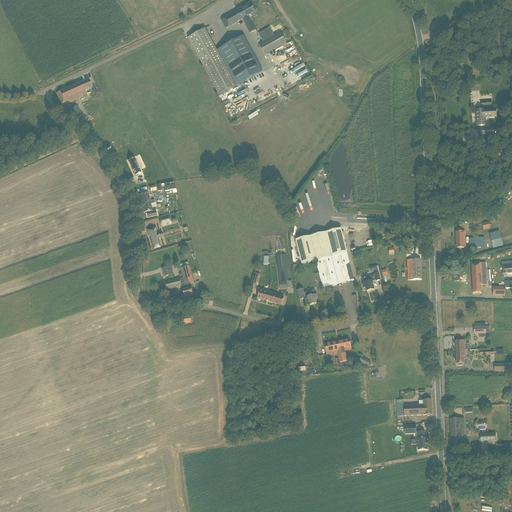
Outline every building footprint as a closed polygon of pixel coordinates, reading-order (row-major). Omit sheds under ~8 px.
[(245,25),(250,34),(256,30),(251,22),(248,16),(255,13),(250,4),(221,20),(226,29),(243,19),(246,25),(245,25)] [(188,39),(219,96),(262,72),(243,37),(217,51),(205,29),(188,39)] [(259,35),(263,42),(274,36),(270,29),(259,35)] [(261,43),(258,45),(264,56),(287,44),(280,33),(274,36),(263,42),(261,43)] [(56,94),(62,107),(83,97),(83,96),(87,95),(85,91),(92,88),(88,79),(56,94)] [(70,110),(76,119),(82,115),(76,106),(70,110)] [(477,111),(476,111),(477,119),(477,124),(477,127),(478,127),(479,127),(485,126),(484,118),(495,117),(496,117),(495,110),(484,111),(481,111),(478,111),(477,111)] [(134,159),(128,162),(135,176),(141,174),(134,159)] [(174,182),(163,185),(165,192),(175,190),(174,182)] [(148,195),(140,197),(143,213),(146,213),(147,214),(146,214),(147,218),(157,216),(156,212),(153,213),(151,205),(155,204),(154,200),(150,201),(148,195)] [(170,216),(163,217),(166,225),(166,224),(168,224),(172,223),(170,216)] [(482,230),(489,229),(488,222),(481,224),(482,230)] [(155,228),(147,230),(149,237),(153,250),(160,247),(158,239),(159,239),(158,234),(156,234),(156,232),(155,228)] [(341,229),(295,240),(301,265),(316,261),(319,274),(315,275),(317,282),(321,281),(323,289),(354,281),(350,266),(341,229)] [(456,233),(457,249),(464,248),(464,242),(465,242),(464,232),(456,233)] [(479,238),(470,239),(471,249),(480,248),(479,238)] [(287,285),(287,289),(292,288),(291,281),(288,282),(285,255),(276,256),(279,286),(287,285)] [(412,274),(412,280),(421,280),(421,275),(420,260),(407,261),(408,274),(412,274)] [(472,264),(473,293),(481,293),(480,285),(483,285),(483,281),(482,281),(481,263),(472,264)] [(511,273),(511,264),(502,265),(503,274),(511,273)] [(162,269),(164,277),(172,275),(170,267),(162,269)] [(189,267),(181,269),(183,278),(184,278),(184,279),(192,277),(189,267)] [(375,276),(361,279),(364,288),(366,288),(367,292),(374,290),(372,282),(376,281),(376,282),(380,281),(379,276),(378,273),(378,270),(374,271),(374,274),(375,276)] [(250,288),(255,290),(258,278),(253,277),(250,288)] [(181,286),(181,287),(186,286),(183,278),(165,283),(167,290),(181,286)] [(182,287),(181,287),(183,291),(184,297),(193,295),(192,291),(191,289),(192,288),(190,285),(189,283),(185,284),(186,286),(182,287)] [(227,289),(216,286),(215,292),(217,293),(216,296),(220,298),(223,299),(223,298),(228,300),(230,293),(226,292),(227,289)] [(493,287),(493,295),(505,295),(505,287),(493,287)] [(307,298),(309,306),(316,304),(315,300),(317,300),(315,290),(304,293),(303,289),(297,291),(300,300),(305,299),(305,298),(307,298)] [(257,299),(282,306),(284,298),(276,296),(277,295),(260,290),(257,299)] [(349,340),(325,345),(326,350),(326,353),(338,351),(338,353),(340,363),(341,368),(347,367),(346,362),(347,362),(345,352),(344,349),(351,348),(350,345),(349,340)] [(456,341),(456,351),(466,351),(470,351),(469,344),(465,344),(465,341),(456,341)] [(466,351),(456,351),(456,364),(457,364),(457,365),(458,366),(462,366),(463,365),(463,364),(464,364),(464,359),(466,359),(466,351)] [(359,362),(368,367),(370,362),(361,358),(359,362)] [(419,405),(404,406),(404,416),(426,415),(427,417),(430,416),(430,415),(432,415),(432,407),(431,407),(431,400),(426,400),(423,400),(423,401),(423,405),(419,405)] [(455,419),(450,420),(452,449),(461,449),(460,443),(465,442),(465,436),(464,427),(464,419),(455,419)] [(416,426),(404,427),(405,435),(416,434),(416,440),(417,440),(417,445),(418,451),(427,450),(427,446),(427,443),(427,439),(425,439),(424,432),(416,432),(416,426)]
